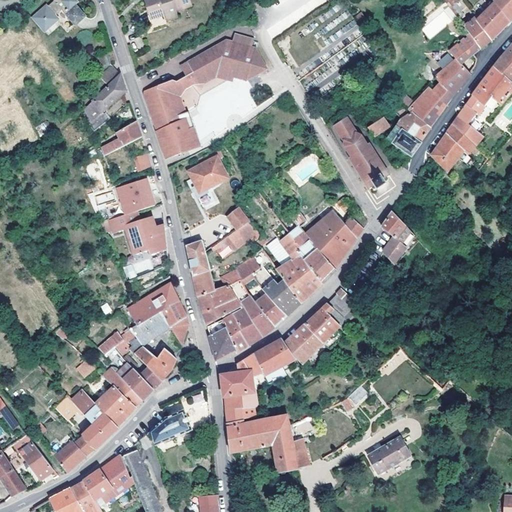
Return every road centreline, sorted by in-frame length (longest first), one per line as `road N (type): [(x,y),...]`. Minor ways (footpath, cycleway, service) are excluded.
road 1 (tertiary): [(211,371),(280,330),(342,272),(511,31)]
road 2 (residential): [(211,371),(164,176),(105,0)]
road 3 (residential): [(2,511),(76,474),(153,401),(211,371)]
road 4 (tertiary): [(228,511),(211,371)]
